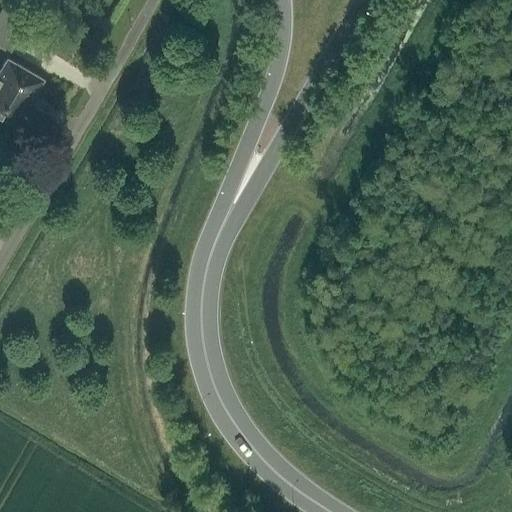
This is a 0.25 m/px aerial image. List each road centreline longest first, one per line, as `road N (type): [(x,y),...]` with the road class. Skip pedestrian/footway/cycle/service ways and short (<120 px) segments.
road 1 (trunk): [(209,260),(359,0)]
road 2 (trunk): [(320,511),(254,458),(219,407),(201,353),(197,299),(209,260)]
road 3 (unclassified): [(0,266),(140,31)]
road 4 (trunk): [(277,0),(281,31),(268,86),(219,203),(209,260)]
